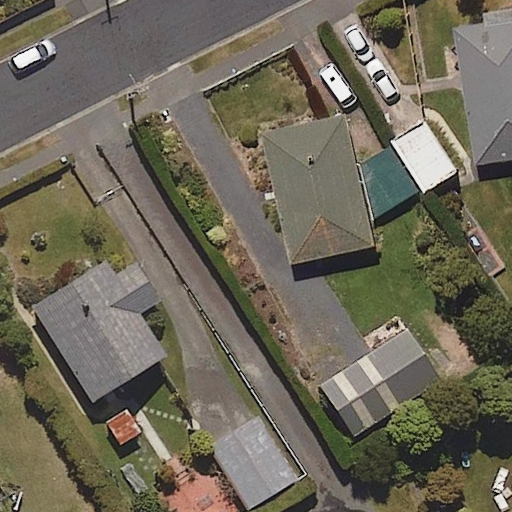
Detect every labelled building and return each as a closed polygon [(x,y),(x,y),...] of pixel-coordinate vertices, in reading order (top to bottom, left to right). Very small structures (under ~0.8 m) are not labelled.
[(511,163),(511,14),(459,23),(481,168),(511,163)] [(379,248),(351,119),(269,136),(297,266),(379,248)] [(461,176),(431,125),(398,145),(429,196),(461,176)] [(160,310),(135,270),(115,283),(107,270),(35,315),(95,412),(168,367),(140,322),(160,310)] [(440,385),(403,331),(330,382),(368,436),(440,385)] [(255,511),(299,484),(259,421),(211,451),(250,511),(255,511)]
